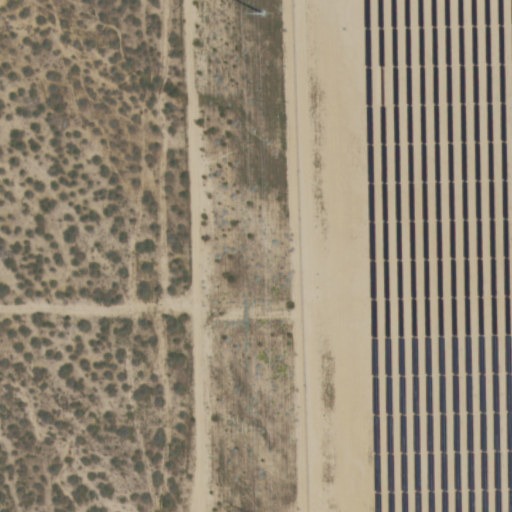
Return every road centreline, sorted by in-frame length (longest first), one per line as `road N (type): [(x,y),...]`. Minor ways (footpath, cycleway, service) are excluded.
road 1 (track): [(0,325),(189,328),(200,394),(202,511)]
road 2 (track): [(182,324),(182,0)]
